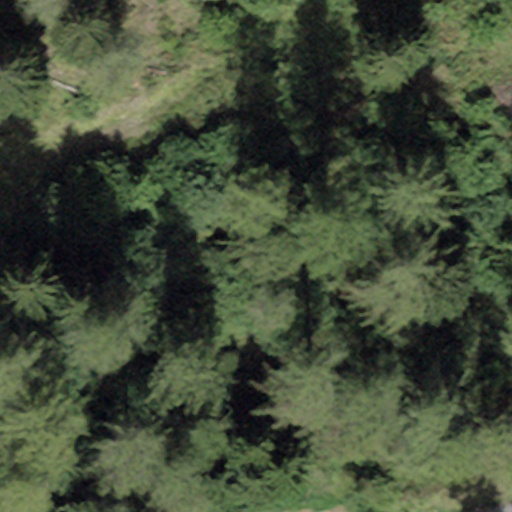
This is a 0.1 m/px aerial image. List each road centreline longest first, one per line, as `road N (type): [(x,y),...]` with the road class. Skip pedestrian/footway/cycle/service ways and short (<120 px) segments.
road 1 (track): [(341,0),(155,120),(0,170)]
road 2 (track): [(227,511),(322,495),(342,511)]
